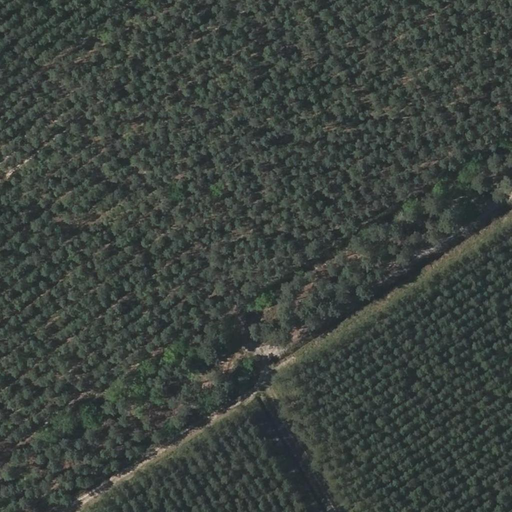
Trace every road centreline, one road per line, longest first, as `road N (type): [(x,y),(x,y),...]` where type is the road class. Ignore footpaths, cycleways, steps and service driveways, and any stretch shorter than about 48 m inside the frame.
road 1 (track): [(68,511),(273,380),(277,353),(511,201)]
road 2 (track): [(273,380),(350,511)]
